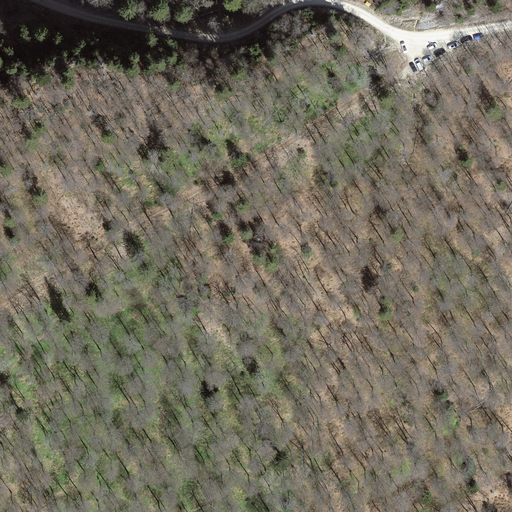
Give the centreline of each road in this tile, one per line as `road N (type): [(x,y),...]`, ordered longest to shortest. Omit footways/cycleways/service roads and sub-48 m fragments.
road 1 (track): [(422,40),(389,82),(178,200)]
road 2 (unclassified): [(43,0),(112,22),(214,38),(315,0)]
road 3 (track): [(126,234),(0,306)]
